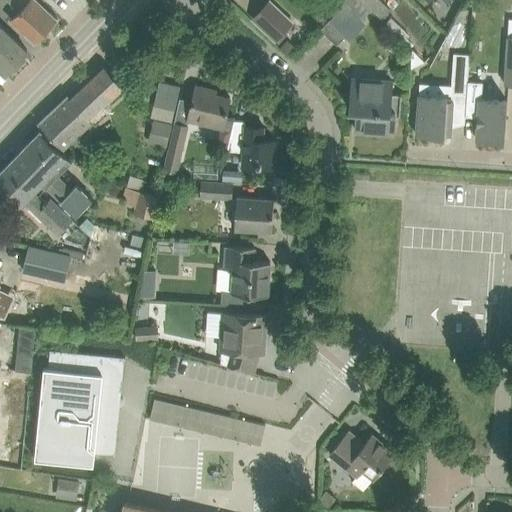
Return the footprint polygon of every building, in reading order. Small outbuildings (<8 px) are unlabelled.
[(38,0),(2,0),(5,2),(6,0),(7,0),(19,11),(11,18),(35,42),(57,19),(38,0)] [(350,38),(365,22),(361,18),(370,8),(361,0),(342,0),(342,2),(344,4),(320,28),(337,44),(346,34),(350,38)] [(389,9),(379,0),(362,0),(381,18),(389,9)] [(253,18),(275,39),(292,22),(270,1),(253,18)] [(0,65),(6,72),(7,71),(5,69),(24,49),(26,51),(27,50),(0,24),(0,65)] [(413,50),(411,50),(410,68),(411,68),(425,61),(413,50)] [(451,93),(467,94),(468,81),(469,54),(453,53),(451,93)] [(70,98),(90,117),(124,85),(105,65),(70,98)] [(400,115),(401,96),(391,95),(392,81),(352,78),(350,109),(357,109),(356,130),(394,133),(395,115),(400,115)] [(161,79),(151,115),(173,121),(182,85),(161,79)] [(465,122),(465,124),(477,124),(478,99),(481,99),(483,82),(468,81),(467,94),(465,122)] [(451,134),(453,100),(447,99),(447,96),(434,96),(435,85),(419,84),(416,134),(445,136),(445,134),(451,134)] [(222,128),(225,116),(230,97),(209,92),(210,88),(196,85),(188,120),(222,128)] [(39,122),(43,127),(63,149),(72,140),(80,148),(89,140),(81,132),(93,121),(90,118),(90,117),(70,98),(67,95),(39,122)] [(504,140),(506,120),(507,100),(481,99),(478,99),(477,124),(476,138),(504,140)] [(276,166),(276,165),(278,140),(263,139),(264,127),(245,126),(246,121),(234,120),(227,150),(243,151),(242,163),(276,166)] [(153,121),(148,144),(167,148),(172,125),(153,121)] [(177,173),(182,152),(188,126),(176,123),(164,170),(177,173)] [(73,161),(40,130),(5,167),(33,194),(36,192),(40,196),(40,195),(47,187),(76,216),(93,198),(78,183),(72,189),(59,176),(73,161)] [(45,199),(40,195),(40,196),(36,192),(33,194),(5,167),(0,171),(0,190),(19,209),(25,202),(59,234),(73,219),(49,195),(45,199)] [(224,169),(223,181),(237,182),(238,169),(224,169)] [(127,179),(125,186),(133,188),(135,181),(127,179)] [(233,198),(234,182),(194,180),(193,195),(201,195),(201,196),(233,198)] [(137,196),(133,212),(152,217),(155,218),(160,195),(140,191),(139,197),(137,196)] [(235,229),(272,231),(274,199),(237,197),(236,207),(235,227),(235,229)] [(87,218),(80,226),(91,236),(94,224),(87,218)] [(23,270),(64,280),(70,255),(29,245),(23,270)] [(255,247),(235,245),(226,245),(225,269),(234,269),(233,291),(224,291),(223,302),(245,303),(246,293),(268,295),(270,261),(254,260),(255,247)] [(157,270),(145,270),(143,296),(155,297),(157,270)] [(0,284),(0,283),(0,316),(4,317),(15,295),(0,288),(0,284)] [(222,364),(234,367),(254,372),(259,352),(264,353),(266,315),(224,312),(221,350),(223,350),(222,364)] [(158,338),(157,324),(134,326),(135,339),(158,338)] [(35,327),(19,325),(15,369),(31,371),(35,327)] [(125,356),(50,349),(48,366),(44,366),(35,457),(94,463),(95,451),(115,453),(125,356)] [(154,397),(149,418),(203,430),(200,445),(233,453),(236,439),(259,445),(264,422),(154,397)] [(357,477),(364,468),(374,477),(394,452),(372,434),(364,443),(349,430),(329,454),(357,477)] [(336,498),(327,490),(317,500),(327,508),(336,498)] [(168,511),(124,501),(121,511),(168,511)]
